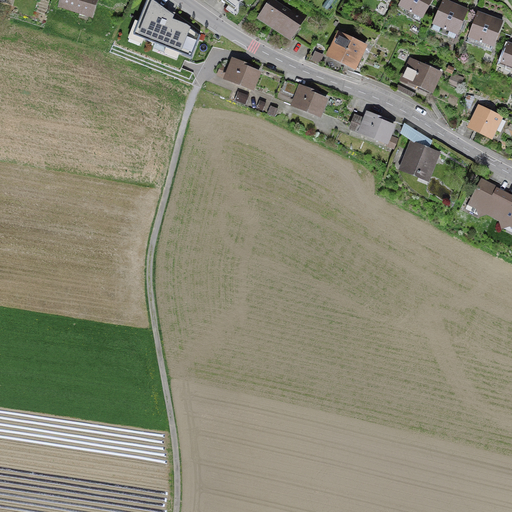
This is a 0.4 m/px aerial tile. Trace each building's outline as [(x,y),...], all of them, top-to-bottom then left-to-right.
[(63,0),(60,11),(94,21),(100,0),(63,0)] [(151,0),(139,31),(182,49),(191,27),(187,24),(172,18),(174,14),(153,0),(151,0)] [(303,19),(273,0),(268,0),(258,16),(291,38),(295,32),(301,23),(303,19)] [(424,23),(436,0),(404,0),(399,10),(424,23)] [(472,12),(445,1),(433,29),(459,41),(472,12)] [(506,25),(480,15),(468,44),(494,55),(506,25)] [(301,23),(295,32),(314,44),(320,35),(301,23)] [(371,48),(339,34),(326,61),(359,76),(371,48)] [(511,45),(502,67),(511,71),(511,45)] [(440,72),(410,59),(401,80),(431,93),(440,72)] [(222,64),(218,74),(253,88),(259,72),(234,62),(232,68),(222,64)] [(461,79),(452,76),(450,83),(459,86),(461,79)] [(325,100),(314,96),(315,91),(287,81),(282,94),(296,99),(294,105),(320,114),(325,100)] [(413,93),(399,87),(397,90),(411,96),(413,93)] [(252,97),(232,91),(229,102),(249,107),(252,97)] [(267,106),(259,102),(256,110),(264,114),(267,106)] [(281,111),(272,107),(269,114),(278,118),(281,111)] [(506,120),(479,108),(467,133),(494,146),(506,120)] [(357,116),(352,127),(386,141),(393,126),(367,115),(365,120),(357,116)] [(416,142),(421,132),(405,124),(400,134),(416,142)] [(398,140),(391,137),(388,146),(395,149),(398,140)] [(429,181),(440,154),(412,143),(402,170),(429,181)] [(469,208),(491,218),(504,190),(483,180),(469,208)] [(511,193),(504,190),(491,218),(511,228),(511,193)]
